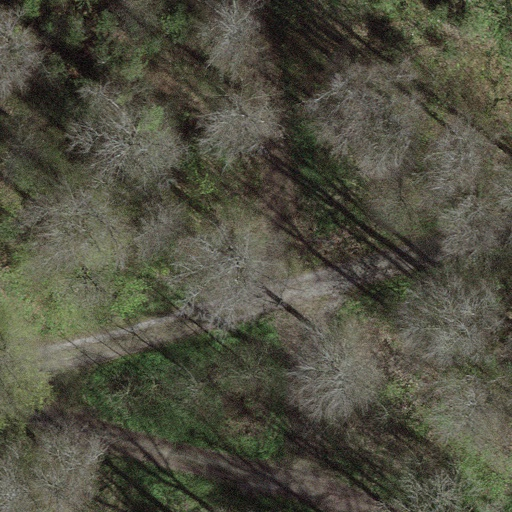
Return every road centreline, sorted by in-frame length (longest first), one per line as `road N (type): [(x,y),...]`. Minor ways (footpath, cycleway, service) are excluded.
road 1 (track): [(0,366),(87,351),(511,224)]
road 2 (track): [(0,421),(349,511)]
road 3 (track): [(254,0),(307,286)]
